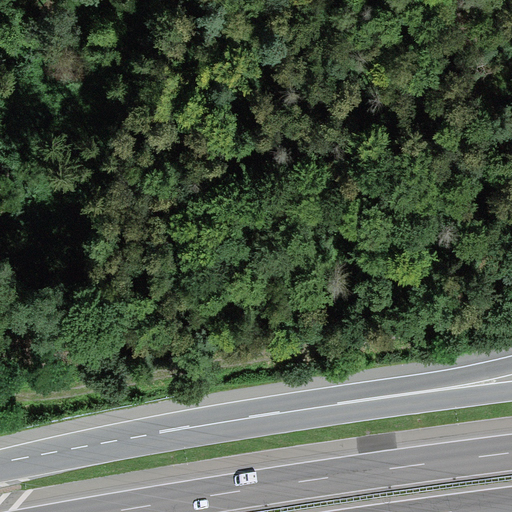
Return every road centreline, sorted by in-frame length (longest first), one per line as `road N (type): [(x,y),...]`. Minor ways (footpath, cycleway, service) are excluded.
road 1 (track): [(0,395),(32,401),(433,329),(475,302),(495,239),(491,157),(465,0)]
road 2 (motorway): [(511,452),(111,511)]
road 3 (motorway): [(339,414),(0,472)]
road 4 (motorway): [(511,354),(339,414)]
road 5 (motorway): [(511,391),(339,414)]
